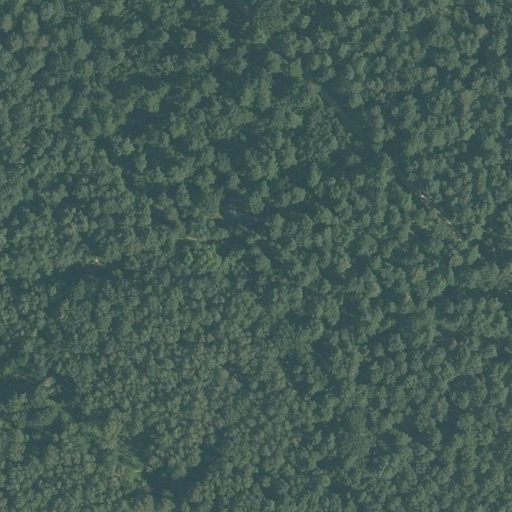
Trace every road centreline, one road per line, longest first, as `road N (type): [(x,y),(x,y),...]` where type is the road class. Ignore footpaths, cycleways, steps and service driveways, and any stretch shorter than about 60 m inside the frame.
road 1 (unknown): [(375,145),(303,226),(265,236),(186,238),(136,201),(0,58)]
road 2 (track): [(234,0),(375,145)]
road 3 (track): [(375,145),(511,289)]
road 4 (unknown): [(511,278),(375,145)]
road 5 (track): [(511,82),(375,145)]
